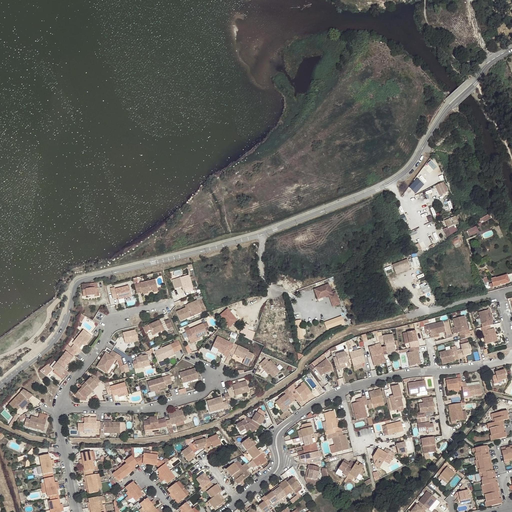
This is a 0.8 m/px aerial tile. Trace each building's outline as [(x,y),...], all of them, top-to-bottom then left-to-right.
[(484,222),(493,217),(491,213),(482,218),(484,222)] [(457,224),(462,222),(459,214),(446,220),(452,234),(460,230),(457,224)] [(468,229),(471,236),(481,232),(478,225),(468,229)] [(419,256),(394,263),(396,272),(422,265),(419,256)] [(499,286),(498,282),(493,283),(493,284),(489,285),(484,273),(481,274),(487,290),(499,286)] [(188,275),(180,278),(183,289),(185,289),(186,292),(193,290),(188,275)] [(156,279),(141,283),(143,291),(143,292),(149,291),(154,290),(155,291),(159,290),(156,279)] [(83,295),(95,294),(95,293),(99,293),(98,287),(98,288),(97,282),(82,284),(83,295)] [(319,299),(330,295),(334,307),(342,304),(335,282),(315,288),(319,299)] [(430,285),(420,289),(422,295),(432,292),(430,285)] [(115,287),(111,288),(113,298),(118,297),(118,299),(132,296),(129,286),(116,289),(115,287)] [(207,311),(201,298),(187,304),(188,306),(186,307),(177,311),(181,320),(190,316),(188,313),(191,312),(191,313),(201,309),(202,312),(202,313),(207,311)] [(232,307),(223,312),(230,326),(239,321),(232,307)] [(491,326),(494,326),(493,322),(494,322),(491,310),(480,313),(483,325),(484,328),(491,326)] [(455,320),(457,327),(459,327),(461,333),(462,333),(463,337),(473,335),(472,330),(470,331),(467,317),(455,320)] [(164,330),(160,320),(148,325),(152,335),(164,330)] [(431,333),(432,336),(440,334),(447,333),(445,322),(426,327),(427,334),(431,333)] [(208,333),(203,323),(185,331),(191,343),(196,341),(195,339),(200,337),(208,333)] [(484,328),(483,328),(487,345),(497,342),(494,334),(497,334),(496,329),(492,330),(491,326),(484,328)] [(78,352),(79,352),(82,347),(80,346),(83,342),(86,340),(87,341),(92,334),(84,327),(73,341),(75,342),(71,346),(72,346),(78,352)] [(138,340),(136,329),(123,332),(126,343),(138,340)] [(419,342),(417,331),(408,333),(410,344),(419,342)] [(380,337),(382,344),(386,343),(387,348),(388,354),(397,352),(395,335),(380,337)] [(224,355),(228,357),(230,352),(231,349),(227,348),(230,342),(217,336),(212,346),(219,349),(225,352),(224,353),(224,355)] [(179,341),(171,344),(174,352),(182,349),(179,341)] [(249,350),(234,343),(231,349),(230,352),(245,359),(243,363),(249,365),(254,354),(248,351),(249,350)] [(174,352),(171,344),(155,351),(159,361),(175,354),(174,352)] [(185,346),(189,354),(193,352),(190,344),(185,346)] [(463,350),(458,351),(460,359),(465,358),(465,356),(468,355),(473,354),(470,344),(462,346),(463,350)] [(383,349),(382,345),(370,349),(374,363),(386,360),(385,356),(383,349)] [(78,352),(72,346),(68,351),(59,362),(66,368),(75,357),(74,357),(78,352)] [(420,347),(410,349),(411,353),(408,354),(411,368),(421,366),(420,358),(419,352),(421,351),(420,347)] [(458,351),(457,347),(453,348),(454,351),(441,353),(444,365),(457,362),(456,360),(460,360),(460,359),(458,351)] [(119,360),(122,359),(121,355),(113,350),(110,355),(107,352),(98,367),(108,373),(116,359),(119,360)] [(363,350),(351,354),(355,367),(364,364),(367,363),(363,350)] [(338,357),(334,358),(337,371),(342,369),(341,368),(341,365),(344,364),(350,363),(347,353),(337,355),(338,357)] [(150,365),(148,355),(136,357),(138,368),(150,365)] [(314,364),(316,366),(318,365),(323,360),(326,357),(325,355),(314,364)] [(269,373),(273,377),(280,370),(267,357),(259,364),(262,368),(263,367),(269,373)] [(318,365),(316,366),(317,369),(328,360),(326,357),(323,360),(318,365)] [(328,360),(317,369),(323,377),(333,370),(333,366),(328,360)] [(66,368),(59,362),(56,366),(64,372),(67,369),(66,368)] [(47,375),(54,370),(49,364),(42,369),(47,375)] [(195,368),(180,372),(183,383),(198,378),(195,368)] [(499,382),(503,381),(508,380),(506,370),(497,372),(498,375),(493,376),(495,385),(500,383),(499,382)] [(82,386),(89,393),(93,389),(92,388),(98,383),(101,380),(94,374),(86,382),(82,386)] [(163,377),(165,385),(173,383),(170,375),(163,377)] [(163,377),(147,382),(150,392),(166,387),(165,385),(163,377)] [(462,383),(462,379),(447,381),(448,391),(453,391),(460,389),(459,386),(463,386),(462,383)] [(246,381),(232,385),(235,395),(249,391),(246,381)] [(419,393),(422,393),(429,392),(427,381),(410,384),(412,395),(420,394),(419,393)] [(110,385),(106,387),(108,394),(112,393),(113,395),(119,394),(128,391),(125,382),(111,386),(110,385)] [(468,382),(462,383),(463,386),(465,398),(475,397),(475,395),(478,395),(478,397),(484,396),(482,389),(481,386),(468,388),(468,384),(468,382)] [(297,400),(300,403),(304,400),(309,396),(313,393),(305,383),(302,385),(299,387),(300,389),(297,391),(299,394),(295,397),(297,400)] [(399,409),(405,408),(403,398),(400,386),(393,388),(395,397),(391,398),(395,412),(400,411),(399,409)] [(33,395),(24,389),(9,404),(16,411),(20,407),(23,404),(26,406),(30,402),(28,400),(33,395)] [(289,390),(285,392),(287,396),(277,403),(283,411),(291,406),(294,404),(293,403),(297,400),(295,397),(293,394),(292,392),(289,389),(289,390)] [(382,390),(370,393),(372,401),(368,402),(369,406),(370,410),(374,409),(374,406),(385,403),(382,390)] [(224,409),(228,408),(226,401),(223,402),(221,397),(213,399),(213,400),(207,402),(210,412),(224,408),(224,409)] [(366,407),(369,406),(368,402),(367,397),(363,397),(363,399),(359,400),(360,403),(358,404),(353,405),(358,422),(369,419),(366,407)] [(435,402),(420,404),(422,414),(436,411),(435,402)] [(465,420),(462,404),(450,406),(450,410),(452,410),(453,415),(451,415),(453,425),(458,424),(458,422),(465,420)] [(182,408),(168,412),(170,418),(166,420),(168,427),(172,426),(172,423),(185,419),(182,408)] [(260,423),(262,425),(267,418),(265,416),(267,412),(261,409),(259,413),(258,412),(254,419),(260,423)] [(508,411),(495,414),(496,419),(494,419),(495,422),(490,424),(491,429),(490,429),(491,436),(493,436),(494,441),(507,438),(504,421),(509,419),(508,411)] [(329,436),(344,432),(343,428),(339,428),(336,412),(326,414),(330,431),(327,432),(328,436),(329,436)] [(47,419),(31,415),(30,419),(26,417),(25,425),(44,430),(47,419)] [(159,428),(157,415),(150,417),(150,418),(150,420),(148,420),(143,421),(145,430),(159,428)] [(254,419),(249,416),(246,420),(248,421),(239,425),(243,432),(248,429),(249,431),(253,430),(253,431),(259,428),(258,427),(260,423),(254,419)] [(101,422),(101,421),(97,421),(97,418),(85,417),(84,423),(78,423),(78,431),(84,431),(84,428),(100,428),(101,422)] [(100,428),(100,433),(120,433),(120,422),(101,422),(100,428)] [(390,437),(401,434),(404,430),(403,423),(387,427),(390,437)] [(315,435),(313,424),(303,426),(304,428),(304,430),(302,431),(304,438),(312,436),(315,435)] [(427,426),(427,424),(419,425),(421,434),(428,433),(429,434),(436,433),(435,424),(432,425),(427,426)] [(345,437),(344,432),(329,436),(331,440),(335,439),(338,453),(351,450),(348,436),(345,437)] [(209,439),(208,439),(207,446),(206,448),(214,445),(215,447),(223,443),(219,434),(209,439)] [(314,445),(312,436),(304,438),(305,442),(306,447),(308,447),(314,445)] [(436,446),(435,438),(423,440),(425,455),(427,455),(433,454),(436,453),(435,446),(436,446)] [(191,446),(194,451),(200,448),(200,449),(207,446),(208,439),(205,439),(193,442),(191,440),(187,441),(190,445),(191,446)] [(245,444),(249,450),(256,445),(259,443),(256,440),(254,442),(253,441),(245,444)] [(299,454),(300,458),(301,457),(319,453),(317,444),(314,445),(308,447),(309,451),(306,452),(299,454)] [(409,452),(408,447),(406,444),(398,446),(399,455),(409,452)] [(256,445),(249,450),(255,459),(263,453),(265,452),(262,448),(260,450),(256,445)] [(511,445),(501,448),(504,461),(509,460),(509,462),(511,460),(511,445)] [(183,452),(190,462),(198,456),(194,451),(191,446),(186,450),(183,452)] [(489,446),(476,449),(477,454),(475,454),(477,461),(479,461),(480,465),(481,470),(479,471),(480,474),(483,473),(484,478),(482,478),(483,486),(485,485),(486,490),(487,495),(485,495),(487,503),(489,502),(489,507),(503,504),(495,471),(494,471),(489,446)] [(82,458),(83,461),(96,459),(94,450),(84,452),(85,457),(82,458)] [(385,454),(379,450),(374,459),(378,462),(376,467),(381,470),(389,457),(385,454)] [(389,457),(394,460),(397,456),(387,450),(385,454),(389,457)] [(42,454),(44,463),(57,461),(56,457),(53,458),(51,452),(42,454)] [(140,462),(142,465),(145,463),(152,464),(153,454),(146,453),(145,458),(140,457),(137,459),(140,462)] [(263,453),(255,459),(255,460),(259,466),(262,464),(263,465),(269,460),(263,453)] [(320,458),(319,453),(301,457),(302,463),(309,464),(308,463),(311,462),(311,465),(316,464),(316,461),(317,459),(320,458)] [(153,454),(152,464),(159,465),(161,468),(167,464),(165,461),(160,460),(160,455),(153,454)] [(129,462),(134,470),(138,468),(136,465),(138,464),(140,462),(137,459),(134,455),(127,460),(129,462)] [(96,459),(83,461),(84,465),(85,465),(87,465),(88,470),(97,468),(96,459)] [(57,461),(44,463),(46,474),(55,473),(54,465),(57,465),(57,461)] [(134,470),(129,462),(125,465),(123,463),(120,465),(127,475),(134,470)] [(233,476),(236,473),(241,470),(236,463),(227,469),(233,476)] [(348,479),(356,466),(351,463),(350,465),(349,467),(343,464),(339,471),(344,474),(343,476),(348,479)] [(167,464),(161,468),(159,470),(162,474),(160,475),(162,478),(172,471),(167,464)] [(251,469),(248,464),(244,468),(241,470),(236,473),(240,478),(236,480),(239,484),(251,475),(248,471),(251,469)] [(365,468),(357,464),(356,466),(348,479),(347,479),(352,483),(355,479),(357,481),(360,476),(363,478),(366,473),(363,471),(365,468)] [(120,465),(116,468),(118,470),(114,473),(120,481),(127,475),(120,465)] [(322,469),(325,477),(330,475),(327,467),(322,469)] [(321,469),(312,468),(311,472),(311,471),(310,477),(309,480),(317,482),(319,481),(321,469)] [(445,478),(450,482),(457,474),(448,468),(440,478),(443,480),(444,479),(445,478)] [(97,471),(86,473),(88,480),(89,480),(88,474),(98,473),(97,471)] [(177,477),(172,471),(162,478),(164,481),(166,480),(169,483),(177,477)] [(205,486),(212,481),(206,472),(198,478),(202,484),(201,484),(204,487),(205,486)] [(55,473),(46,474),(48,485),(61,483),(60,479),(56,480),(55,473)] [(89,480),(88,480),(86,480),(87,484),(99,482),(98,473),(88,474),(89,480)] [(290,478),(287,480),(295,491),(300,487),(301,486),(295,478),(292,480),(290,478)] [(295,491),(287,480),(279,486),(280,486),(281,488),(287,496),(295,491)] [(141,486),(139,483),(137,484),(135,481),(128,487),(130,490),(127,492),(130,495),(141,486)] [(214,485),(212,481),(205,486),(204,487),(206,491),(208,490),(214,485)] [(99,482),(87,484),(87,488),(90,487),(91,492),(101,491),(99,482)] [(48,485),(49,494),(59,493),(58,487),(60,487),(61,487),(61,483),(48,485)] [(170,495),(173,497),(183,490),(178,483),(170,489),(173,493),(170,495)] [(465,485),(462,488),(463,492),(460,493),(462,502),(471,500),(469,491),(467,491),(465,485)] [(144,490),(143,489),(141,486),(130,495),(132,498),(134,497),(137,500),(145,495),(142,491),(144,490)] [(49,494),(50,497),(61,495),(60,487),(58,487),(59,493),(49,494)] [(219,494),(215,487),(209,491),(213,498),(219,494)] [(283,499),(287,496),(281,488),(274,493),(280,500),(281,501),(283,499)] [(183,490),(173,497),(175,501),(177,499),(180,503),(188,497),(183,490)] [(428,491),(420,501),(421,503),(428,508),(430,509),(438,499),(428,491)] [(266,496),(263,499),(265,502),(268,506),(271,504),(273,506),(280,500),(274,493),(274,492),(267,497),(266,496)] [(216,509),(223,503),(219,494),(213,498),(210,500),(216,509)] [(90,502),(90,506),(104,503),(104,499),(101,500),(100,495),(90,497),(91,502),(90,502)] [(50,499),(52,507),(65,505),(64,501),(62,501),(61,502),(60,497),(50,499)] [(154,505),(157,503),(155,500),(152,502),(149,498),(141,504),(146,511),(154,505)] [(189,511),(193,509),(188,502),(180,508),(182,511),(189,511)] [(263,511),(268,511),(271,510),(268,506),(265,502),(259,506),(263,511)] [(104,503),(90,506),(91,509),(92,509),(92,511),(102,511),(102,508),(105,507),(104,503)] [(428,508),(421,503),(419,505),(418,505),(412,511),(422,511),(424,510),(426,511),(428,508)]
